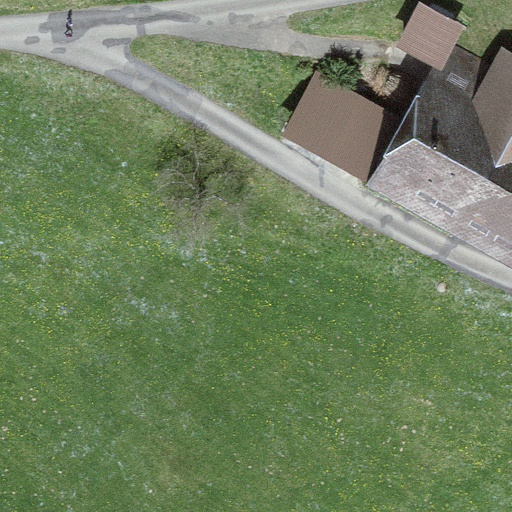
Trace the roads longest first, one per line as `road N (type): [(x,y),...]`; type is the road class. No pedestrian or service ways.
road 1 (track): [(511,292),(44,33)]
road 2 (track): [(300,0),(0,34)]
road 3 (track): [(347,53),(165,21)]
